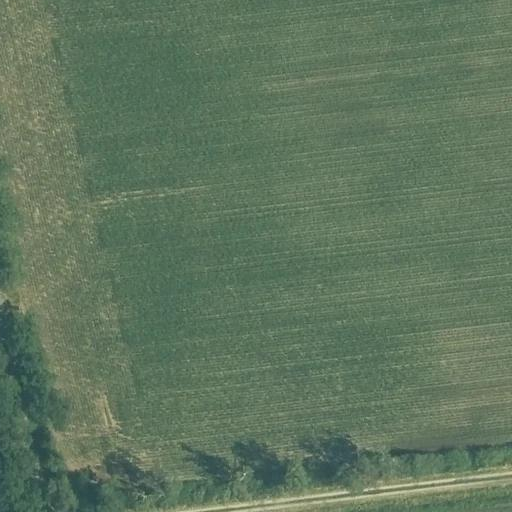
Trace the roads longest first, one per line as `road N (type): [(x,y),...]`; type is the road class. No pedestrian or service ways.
road 1 (track): [(180,511),(511,474)]
road 2 (residential): [(49,511),(0,314)]
